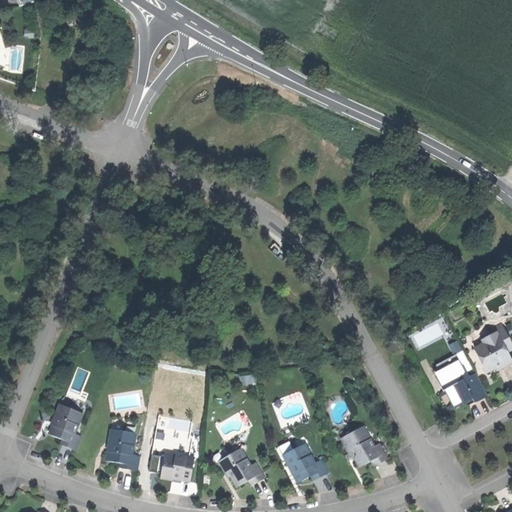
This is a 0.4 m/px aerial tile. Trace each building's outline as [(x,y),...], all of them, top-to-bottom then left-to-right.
[(482,342),(473,347),(485,370),(493,366),(492,364),(497,362),(499,366),(504,363),(509,360),(504,350),(510,347),(498,324),(491,327),(493,332),(480,338),(482,342)] [(452,352),(461,348),(456,338),(447,342),(452,352)] [(443,388),(453,406),(459,403),(463,401),(465,396),(468,394),(471,401),(485,394),(473,371),(469,373),(465,375),(459,363),(433,376),(440,389),(443,388)] [(242,378),(241,385),(250,386),(251,378),(242,378)] [(446,410),(453,406),(443,388),(440,389),(436,392),(446,410)] [(78,413),(55,404),(50,417),(54,418),(51,425),(50,424),(46,434),(52,436),(58,438),(56,443),(73,450),(78,436),(71,433),(78,413)] [(352,429),(338,436),(346,451),(349,450),(357,465),(363,462),(369,459),(371,464),(384,457),(376,441),(371,444),(362,426),(353,431),(352,429)] [(107,429),(105,443),(109,444),(108,451),(104,450),(103,460),(111,462),(118,463),(117,467),(135,470),(137,455),(129,454),(132,433),(107,429)] [(165,440),(163,453),(182,457),(182,455),(184,444),(165,440)] [(303,443),(281,454),(287,466),(290,464),(294,471),(292,472),(296,480),(303,477),(308,474),(310,479),(327,471),(320,457),(312,461),(303,443)] [(229,453),(216,460),(223,472),(225,471),(234,486),(241,482),(246,479),(249,484),(262,477),(253,461),(247,464),(239,449),(230,455),(229,453)] [(162,453),(157,478),(169,480),(170,476),(173,477),(179,478),(178,480),(187,482),(191,456),(182,455),(182,457),(163,453),(162,453)]
